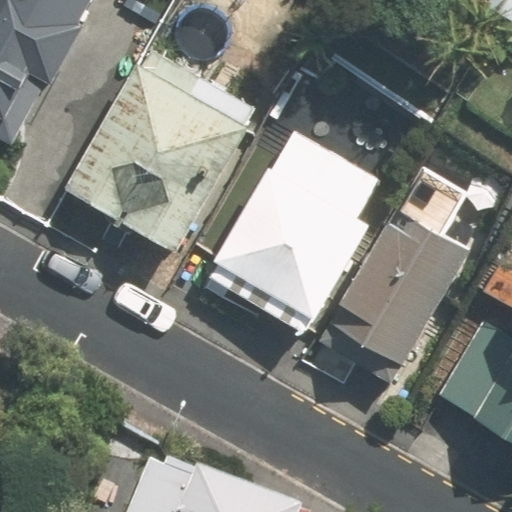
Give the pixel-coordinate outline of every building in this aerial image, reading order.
[(0,0),(0,123),(15,132),(45,79),(51,82),(61,64),(65,67),(90,22),(104,30),(121,0),(0,0)] [(259,99),(186,57),(175,76),(142,58),(73,181),(183,244),(253,121),(248,118),(259,99)] [(295,123),(208,272),(298,326),(387,178),(295,123)] [(442,228),(466,185),(425,162),(401,205),(396,202),(320,335),(393,376),(469,243),(442,228)] [(479,323),(436,396),(511,440),(511,314),(499,335),(479,323)] [(293,511),(143,449),(116,511),(293,511)]
